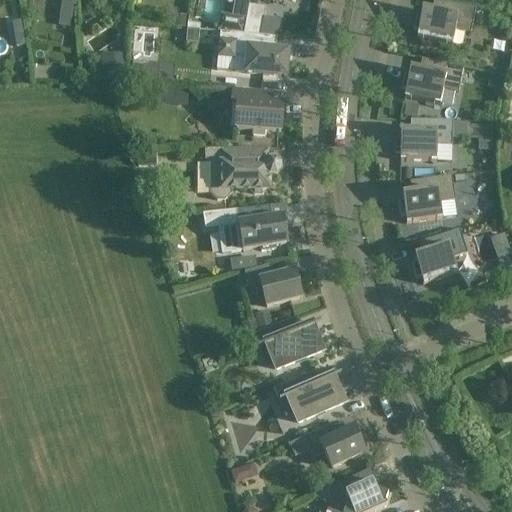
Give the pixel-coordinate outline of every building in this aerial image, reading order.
[(78,2),(73,26),(87,29),(92,4),(78,2)] [(471,36),(476,11),(447,5),(444,18),(423,13),(422,18),(417,17),(414,32),(419,33),(417,41),(453,48),(456,33),(471,36)] [(266,10),(249,7),(247,21),(244,36),(261,38),(266,10)] [(244,36),(247,21),(221,17),(218,34),(222,34),(231,35),(244,36)] [(174,18),(173,30),(185,30),(186,18),(174,18)] [(60,19),(59,27),(71,29),(72,21),(60,19)] [(188,31),(187,41),(199,42),(200,32),(188,31)] [(276,51),(277,40),(261,38),(244,36),(231,35),(222,34),(222,42),(220,42),(218,60),(236,61),(236,60),(243,60),(246,64),(245,75),(287,79),(289,53),(276,51)] [(22,42),(10,44),(12,56),(24,54),(22,42)] [(126,56),(114,56),(114,68),(103,67),(102,79),(124,80),(126,56)] [(459,95),(464,70),(434,64),(432,77),(411,73),(410,78),(405,77),(402,92),(407,93),(405,100),(441,107),(444,92),(459,95)] [(67,71),(66,83),(77,84),(78,72),(67,71)] [(272,106),(272,94),(233,92),(233,105),(238,105),(236,132),(254,133),(253,139),(265,140),(266,134),(282,135),(284,107),(272,106)] [(171,95),(171,106),(187,107),(187,96),(171,95)] [(396,140),(396,156),(401,156),(401,163),(453,165),(454,123),(423,123),(423,136),(402,135),(401,141),(396,140)] [(269,163),(269,151),(205,151),(205,162),(211,162),(211,165),(211,197),(217,203),(226,203),(232,197),(232,192),(250,192),(255,197),(263,197),(267,192),(271,192),(271,178),(277,178),(281,174),(281,168),(277,163),(269,163)] [(153,154),(137,154),(137,170),(153,170),(153,154)] [(404,204),(399,204),(401,220),(406,219),(407,226),(443,221),(458,219),(456,203),(452,178),(422,182),(424,196),(403,199),(404,204)] [(240,230),(220,233),(223,256),(261,251),(262,254),(276,251),(276,248),(289,246),(285,219),(272,221),(270,208),(238,212),(238,213),(240,230)] [(465,254),(458,233),(432,241),(435,254),(415,260),(417,265),(412,267),(417,282),(422,280),(424,287),(458,276),(452,258),(465,254)] [(511,260),(511,256),(494,263),(499,278),(511,272),(511,260)] [(255,260),(231,263),(232,274),(257,271),(255,260)] [(270,280),(267,268),(245,274),(251,297),(263,294),(267,310),(302,301),(295,274),(270,280)] [(268,315),(255,318),(258,332),(272,329),(268,315)] [(301,333),(296,320),(253,337),(258,349),(255,351),(255,352),(268,347),(277,372),(322,354),(314,333),(302,338),(301,334),(302,333),(302,332),(301,333)] [(255,323),(241,326),(244,338),(257,335),(255,323)] [(253,337),(243,341),(249,355),(255,352),(255,351),(258,349),(253,337)] [(321,385),(316,373),(274,391),(279,403),(276,405),(277,406),(289,401),(299,425),(344,406),(334,385),(323,390),(322,386),(323,386),(323,385),(321,385)] [(325,430),(290,446),(296,459),(310,453),(314,461),(326,456),(332,471),(365,456),(354,430),(330,441),(325,430)] [(247,476),(254,493),(276,484),(269,467),(247,476)] [(373,485),(367,487),(349,496),(346,494),(342,486),(345,485),(344,484),(312,499),(346,511),(345,511),(378,511),(388,508),(386,504),(389,496),(376,491),(373,485)]
